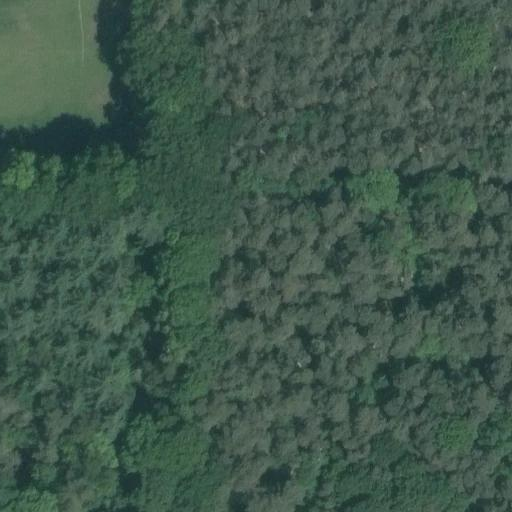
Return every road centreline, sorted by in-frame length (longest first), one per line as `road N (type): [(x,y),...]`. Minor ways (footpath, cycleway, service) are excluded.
road 1 (track): [(156,511),(204,200)]
road 2 (track): [(204,200),(438,197),(511,214)]
road 3 (track): [(204,200),(179,0)]
